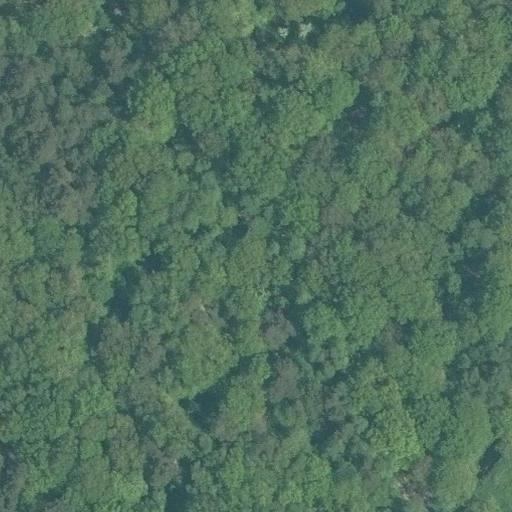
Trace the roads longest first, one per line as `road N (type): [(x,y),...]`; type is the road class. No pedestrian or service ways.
road 1 (track): [(414,511),(205,156)]
road 2 (track): [(205,156),(78,321),(37,350)]
road 3 (track): [(205,156),(111,0)]
